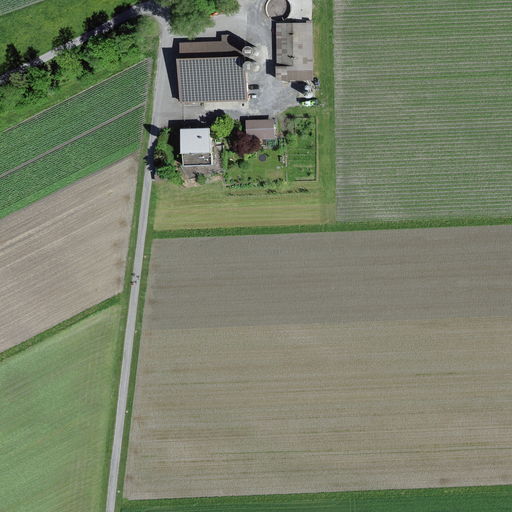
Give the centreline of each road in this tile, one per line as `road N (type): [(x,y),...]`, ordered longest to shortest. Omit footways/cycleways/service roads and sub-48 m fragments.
road 1 (unclassified): [(113,511),(173,0)]
road 2 (track): [(0,79),(158,0)]
